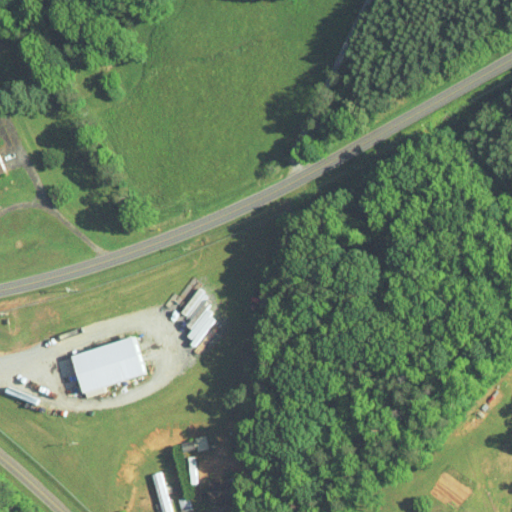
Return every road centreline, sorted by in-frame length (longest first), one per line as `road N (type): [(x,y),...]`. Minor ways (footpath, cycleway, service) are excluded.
road 1 (secondary): [(0,289),(95,264),(246,203),(511,58)]
road 2 (residential): [(301,177),(299,140),(369,0)]
